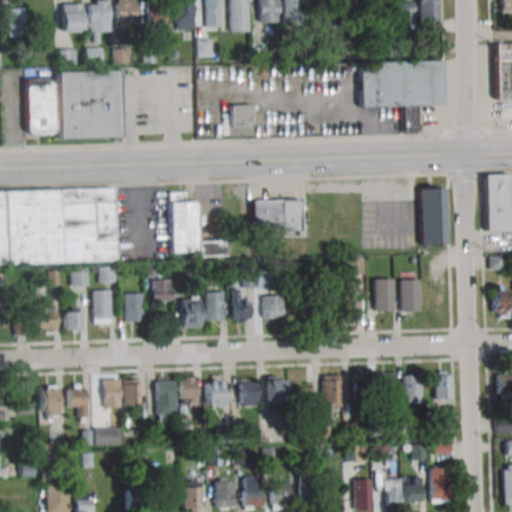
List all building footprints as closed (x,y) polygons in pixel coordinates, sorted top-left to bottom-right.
[(108,0),(86,0),(87,32),(108,32),(108,0)] [(135,0),(113,0),(113,27),(135,27),(135,0)] [(191,0),(172,0),(173,29),(192,29),(191,0)] [(203,0),(203,26),(218,26),(218,0),(203,0)] [(227,0),(228,31),(247,31),(246,0),(227,0)] [(274,22),(273,0),(256,0),(256,22),(274,22)] [(281,0),(282,21),(302,21),(301,0),(281,0)] [(383,0),(361,0),(338,0),(338,21),(362,22),(362,25),(382,26),(383,0)] [(394,0),(395,22),(412,22),(411,0),(394,0)] [(435,0),(417,0),(417,33),(436,33),(435,0)] [(511,0),(498,0),(499,12),(511,11),(511,0)] [(144,25),(165,25),(165,1),(144,1),(144,25)] [(80,32),(80,3),(60,3),(60,32),(80,32)] [(195,39),(195,57),(209,57),(209,39),(195,39)] [(511,42),(493,43),(493,99),(511,99),(511,42)] [(57,64),(73,64),(73,49),(57,49),(57,64)] [(441,105),(440,60),(357,62),(358,107),(401,106),(402,133),(418,133),(417,105),(441,105)] [(117,134),(116,68),(53,69),(54,135),(117,134)] [(25,134),(52,134),(52,79),(25,79),(25,134)] [(250,126),(250,104),(230,104),(230,126),(250,126)] [(482,231),(510,231),(510,174),(481,174),(482,231)] [(417,187),(417,245),(444,245),(444,187),(417,187)] [(112,189),(0,191),(0,263),(114,261),(112,189)] [(196,201),(185,202),(185,191),(167,192),(169,256),(223,254),(223,241),(197,241),(196,201)] [(299,199),(250,199),(250,231),(299,231),(299,199)] [(346,257),(347,274),(361,273),(360,257),(346,257)] [(96,282),(115,282),(115,267),(96,267),(96,282)] [(69,268),(69,286),(85,286),(85,268),(69,268)] [(47,285),(57,285),(58,270),(48,270),(47,285)] [(254,288),(271,288),(271,272),(254,272),(254,288)] [(416,312),(416,277),(398,277),(398,312),(416,312)] [(168,278),(145,278),(145,289),(149,289),(149,300),(168,300),(168,278)] [(371,311),(390,311),(390,278),(371,278),(371,311)] [(203,287),(220,286),(221,319),(204,319),(203,287)] [(122,289),(140,288),(141,321),(124,321),(122,289)] [(238,289),(230,289),(230,322),(248,322),(248,300),(238,300),(238,289)] [(509,317),(509,289),(491,289),(491,317),(509,317)] [(90,291),(108,290),(109,323),(91,323),(90,291)] [(357,325),(357,293),(340,293),(340,325),(357,325)] [(179,296),(197,295),(198,328),(180,328),(179,296)] [(260,319),(280,318),(280,295),(260,295),(260,319)] [(35,302),(35,331),(54,331),(54,302),(35,302)] [(27,304),(12,304),(12,333),(27,333),(27,304)] [(60,330),(77,330),(77,306),(60,306),(60,330)] [(511,392),(511,370),(495,371),(495,393),(511,392)] [(433,371),(433,399),(450,399),(450,371),(433,371)] [(376,400),(394,400),(394,372),(376,372),(376,400)] [(320,375),(338,374),(339,407),(321,408),(320,375)] [(402,402),(420,402),(420,374),(402,374),(402,402)] [(195,377),(177,377),(177,404),(195,404),(195,377)] [(99,379),(117,378),(118,411),(101,412),(99,379)] [(264,379),(282,378),(283,411),(266,412),(264,379)] [(120,380),(138,379),(139,412),(121,412),(120,380)] [(154,381),(172,381),(173,413),(155,414),(154,381)] [(237,382),(255,382),(256,415),(238,415),(237,382)] [(204,383),(222,383),(222,404),(205,404),(204,383)] [(83,384),(65,384),(65,407),(76,407),(76,417),(83,417),(83,384)] [(37,418),(57,418),(57,386),(37,386),(37,418)] [(494,421),(494,431),(508,431),(508,421),(494,421)] [(117,428),(90,428),(90,430),(80,430),(80,445),(117,445),(117,428)] [(423,444),(409,443),(409,460),(423,460),(423,444)] [(449,453),(448,443),(429,444),(430,454),(449,453)] [(206,466),(220,466),(220,450),(206,450),(206,466)] [(428,503),(447,503),(447,467),(428,467),(428,503)] [(500,471),(511,471),(511,504),(501,505),(500,471)] [(314,509),(314,473),(294,473),(294,509),(314,509)] [(212,474),(230,474),(231,506),(213,507),(212,474)] [(399,505),(399,476),(380,476),(380,505),(399,505)] [(420,503),(419,477),(410,477),(410,484),(402,484),(403,503),(420,503)] [(368,510),(368,479),(351,479),(351,510),(368,510)] [(180,481),(198,480),(199,508),(181,509),(180,481)] [(269,510),(286,510),(286,482),(269,482),(269,510)] [(44,511),(67,511),(67,485),(44,485),(44,511)] [(260,485),(240,485),(240,509),(260,509),(260,485)] [(123,486),(123,511),(141,511),(142,486),(123,486)] [(89,511),(89,491),(73,491),(72,511),(89,511)]
